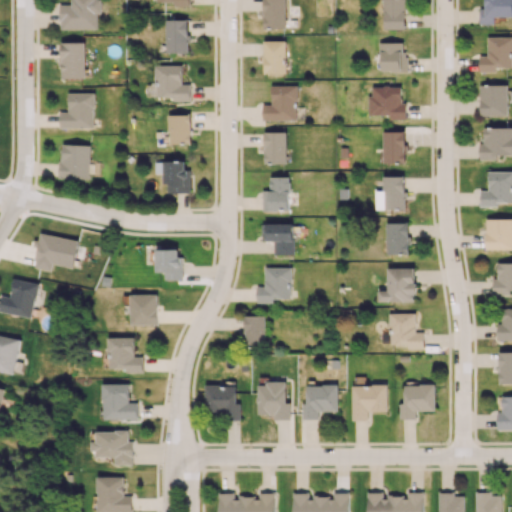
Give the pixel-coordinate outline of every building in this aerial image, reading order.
[(59,4),(60,29),(97,28),(97,13),(101,12),(101,0),(71,0),(71,4),(59,4)] [(286,0),(263,0),(263,28),(286,28),(286,0)] [(383,0),(383,28),(405,29),(405,0),(383,0)] [(494,16),(511,16),(511,0),(484,0),(485,8),(479,8),(479,24),(494,23),(494,16)] [(188,19),(166,19),(166,52),(188,52),(188,19)] [(480,71),(497,71),(497,67),(511,67),(511,36),(487,36),(487,55),(479,55),(480,71)] [(264,41),(264,73),(286,73),(286,41),(264,41)] [(85,42),(61,42),(61,78),(85,77),(85,42)] [(406,71),(406,42),(379,42),(379,53),(374,53),(374,61),(381,61),(381,71),(406,71)] [(190,100),(189,84),(182,84),(182,65),(155,65),(155,96),(172,96),(172,100),(190,100)] [(271,85),(271,104),(262,104),(263,120),(297,120),(297,84),(271,85)] [(507,84),(480,85),(481,116),(508,115),(507,84)] [(402,86),(369,86),(369,115),(390,115),(390,119),(406,119),(406,101),(402,101),(402,86)] [(94,127),(94,92),(68,92),(68,111),(59,111),(59,127),(94,127)] [(169,114),(169,143),(191,143),(191,114),(169,114)] [(511,154),(511,126),(484,127),(484,143),(480,143),(479,159),(497,159),(497,154),(511,154)] [(286,131),(264,132),(264,163),(287,163),(286,131)] [(406,131),(384,131),(383,162),(405,163),(406,131)] [(60,177),(89,178),(90,145),(61,144),(60,177)] [(165,192),(190,193),(190,182),(186,182),(187,161),(155,160),(155,173),(165,173),(165,192)] [(480,206),(497,206),(497,202),(511,202),(511,171),(488,172),(489,190),(480,190),(480,206)] [(385,209),(405,208),(404,175),(383,176),(385,209)] [(262,190),(263,210),(289,210),(289,176),(270,176),(270,190),(262,190)] [(511,249),(511,218),(486,218),(486,249),(511,249)] [(408,222),(386,222),(387,254),(409,253),(408,222)] [(294,254),(293,223),(262,224),(262,240),(274,240),(274,254),(294,254)] [(74,267),(79,240),(41,232),(34,267),(52,270),(53,263),(74,267)] [(157,272),(164,272),(164,279),(182,279),(182,249),(156,249),(157,272)] [(291,267),(264,267),(264,286),(256,286),(257,303),(273,302),(273,298),(291,298),(291,267)] [(388,267),(387,290),(378,290),(378,301),(415,301),(415,268),(388,267)] [(39,283),(13,278),(10,296),(1,295),(0,301),(0,311),(32,317),(39,283)] [(157,293),(130,294),(131,324),(157,324),(157,293)] [(498,339),(511,338),(511,308),(503,308),(503,323),(497,323),(498,339)] [(424,331),(416,331),(416,313),(390,312),(390,344),(405,344),(405,348),(424,348),(424,331)] [(266,315),(245,315),(244,348),(266,348),(266,315)] [(109,368),(126,368),(126,372),(143,372),(143,356),(135,356),(134,336),(108,337),(109,368)] [(499,383),(511,383),(511,351),(499,351),(499,383)] [(291,419),(291,381),(267,380),(267,384),(258,384),(257,414),(274,414),(273,419),(291,419)] [(129,383),(103,383),(103,419),(138,418),(137,402),(129,402),(129,383)] [(205,411),(224,411),(224,419),(240,419),(241,403),(237,403),(237,385),(205,384),(205,411)] [(319,419),(319,410),(338,410),(338,384),(307,384),(307,403),(303,403),(302,418),(319,419)] [(352,419),(368,419),(368,411),(387,410),(387,384),(351,385),(352,419)] [(404,384),(405,402),(400,402),(400,418),(417,418),(416,411),(436,410),(435,384),(404,384)] [(511,395),(502,395),(502,412),(498,412),(497,429),(511,429),(511,395)] [(96,431),(96,441),(93,441),(93,457),(115,456),(115,465),(133,464),(133,441),(129,441),(128,430),(96,431)] [(97,511),(132,511),(132,495),(124,495),(124,476),(97,476),(97,511)] [(423,511),(423,491),(407,491),(407,496),(383,496),(383,492),(367,492),(367,511),(423,511)] [(501,511),(501,495),(492,495),(492,491),(475,492),(475,511),(501,511)] [(218,493),(218,511),(274,511),(275,492),(259,492),(259,496),(234,496),(234,492),(218,493)] [(293,492),(293,511),(349,511),(349,492),(333,492),(333,495),(310,495),(310,492),(293,492)]
